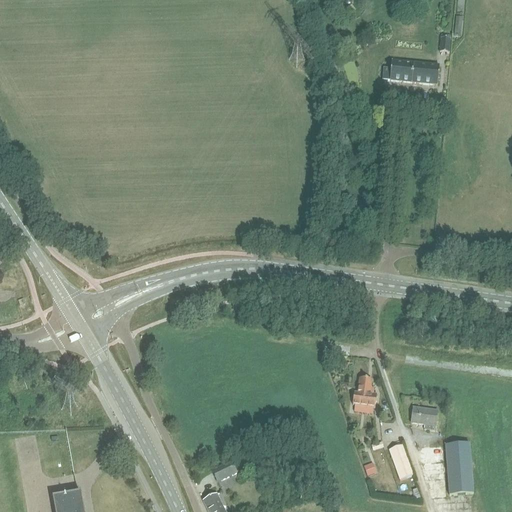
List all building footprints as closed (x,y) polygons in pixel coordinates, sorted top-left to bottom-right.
[(441,40),(440,54),(449,55),(450,40),(441,40)] [(392,63),(391,70),(383,70),(382,82),(437,87),(439,68),(392,63)] [(360,380),(359,390),(358,395),(354,394),(353,406),(375,410),(377,396),(373,395),(374,390),(371,389),(372,382),(360,380)] [(436,434),(436,429),(439,414),(415,410),(413,426),(427,428),(426,433),(436,434)] [(353,433),(362,433),(361,422),(353,423),(353,433)] [(445,450),(449,498),(472,497),(469,448),(445,450)] [(390,453),(401,484),(415,479),(405,449),(390,453)] [(214,472),(216,477),(219,484),(238,476),(233,464),(214,472)] [(412,485),(405,487),(407,498),(414,496),(412,485)] [(77,495),(53,499),(55,511),(83,511),(81,494),(77,495)] [(225,511),(217,496),(203,503),(207,511),(225,511)]
